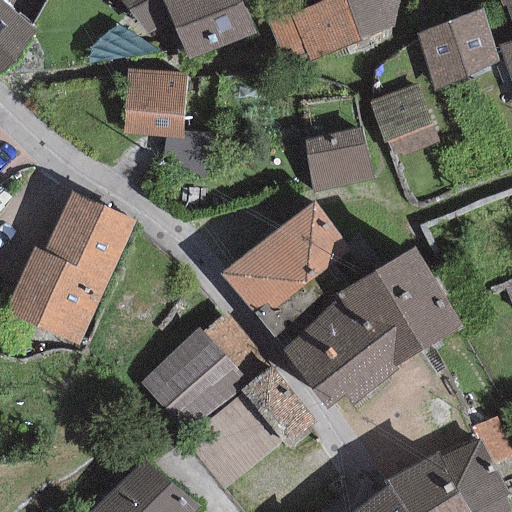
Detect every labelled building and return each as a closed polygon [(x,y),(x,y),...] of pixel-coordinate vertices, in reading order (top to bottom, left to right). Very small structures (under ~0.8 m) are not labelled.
[(189,61),(255,35),(238,0),(118,0),(149,34),(170,24),(189,61)] [(295,8),(266,19),(282,60),(306,50),(310,60),(410,20),(402,0),(327,0),(297,12),(295,8)] [(0,70),(34,31),(0,1),(0,70)] [(511,2),(504,6),(511,25),(511,39),(496,45),(511,87),(511,2)] [(479,9),(416,34),(433,88),(499,63),(479,9)] [(185,74),(126,71),(122,135),(181,139),(185,74)] [(417,85),(367,103),(381,141),(431,122),(417,85)] [(360,130),(302,143),(313,192),(370,179),(360,130)] [(135,222),(70,193),(43,252),(33,248),(3,314),(77,347),(135,222)] [(350,252),(314,203),(220,273),(253,317),(267,305),(272,311),(310,279),(350,252)] [(461,330),(414,248),(326,298),(333,307),(280,350),(327,410),(344,398),(350,408),(398,372),(393,366),(461,330)] [(326,298),(310,279),(272,311),(267,305),(253,317),(280,350),(333,307),(326,298)] [(198,330),(142,384),(177,430),(223,491),(282,443),(287,450),(315,424),(226,314),(203,336),(198,330)] [(508,511),(495,474),(479,441),(440,460),(469,511),(508,511)] [(382,483),(385,489),(355,511),(469,511),(440,460),(435,451),(382,483)] [(193,511),(199,507),(141,460),(88,511),(193,511)]
